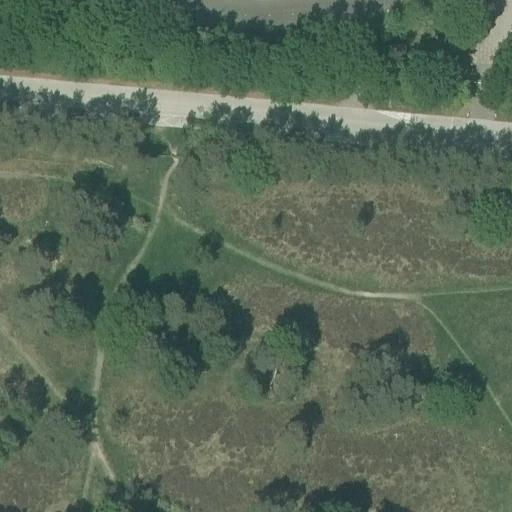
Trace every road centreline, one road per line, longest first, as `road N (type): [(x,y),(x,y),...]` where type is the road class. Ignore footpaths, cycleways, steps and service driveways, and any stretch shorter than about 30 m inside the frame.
road 1 (unclassified): [(511,138),(0,90)]
road 2 (track): [(160,106),(157,211),(109,296),(93,403),(93,436),(136,511)]
road 3 (track): [(511,291),(355,294),(284,272),(157,211)]
